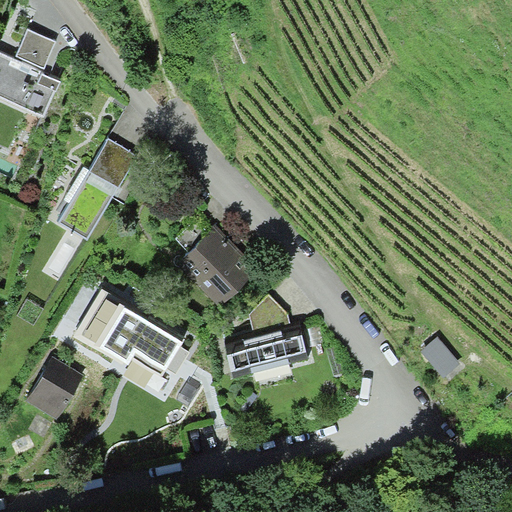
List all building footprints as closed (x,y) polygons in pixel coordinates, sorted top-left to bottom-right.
[(52,45),(23,30),(12,52),(40,67),(52,45)] [(64,83),(0,51),(0,95),(47,118),(64,83)] [(136,160),(103,139),(49,223),(82,244),(136,160)] [(251,268),(209,227),(175,262),(217,303),(251,268)] [(182,332),(103,287),(76,334),(161,382),(168,394),(200,377),(183,345),(182,332)] [(297,317),(217,338),(228,377),(307,356),(297,317)] [(83,374),(48,355),(23,400),(57,419),(83,374)]
